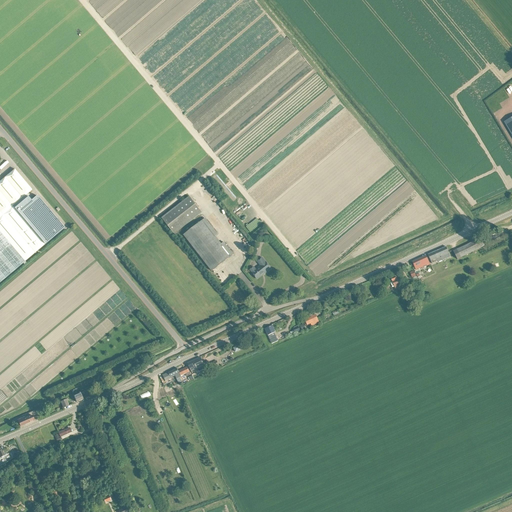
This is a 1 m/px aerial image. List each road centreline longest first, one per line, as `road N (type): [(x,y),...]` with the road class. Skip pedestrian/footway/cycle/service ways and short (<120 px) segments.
road 1 (track): [(81,0),(294,253)]
road 2 (residential): [(184,347),(0,128)]
road 3 (tertiary): [(111,392),(324,297)]
road 4 (tertiary): [(324,297),(511,212)]
road 5 (residential): [(184,347),(268,309),(324,297)]
road 6 (tertiary): [(0,440),(111,392)]
